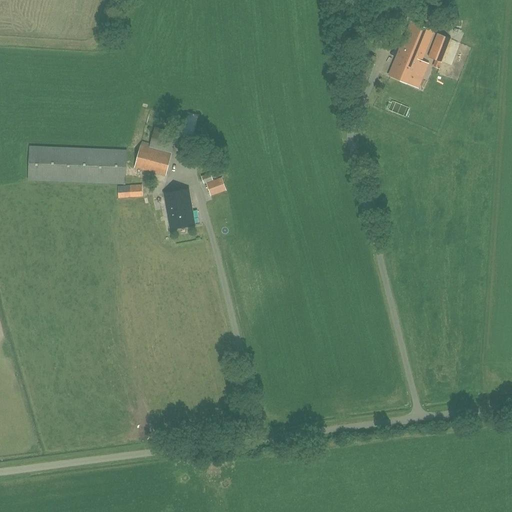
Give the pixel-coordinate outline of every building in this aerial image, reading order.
[(366,16),(371,1),(371,0),(347,0),(345,10),(366,16)] [(430,39),(433,32),(410,23),(405,35),(395,59),(398,60),(391,76),(409,84),(416,68),(418,69),(430,39)] [(450,43),(452,38),(437,33),(435,40),(428,56),(436,60),(432,66),(440,69),(450,43)] [(367,80),(376,57),(356,48),(347,71),(367,80)] [(141,146),(135,168),(166,176),(172,154),(177,134),(155,128),(149,148),(141,146)] [(127,182),(127,150),(31,148),(30,180),(127,182)] [(201,176),(204,184),(207,183),(211,196),(227,190),(222,177),(213,179),(210,173),(201,176)] [(132,192),(120,192),(120,198),(145,197),(144,185),(132,185),(132,192)] [(170,229),(195,225),(189,189),(164,194),(170,229)]
